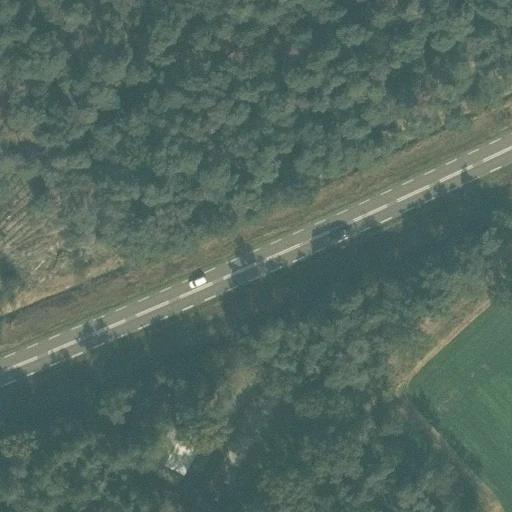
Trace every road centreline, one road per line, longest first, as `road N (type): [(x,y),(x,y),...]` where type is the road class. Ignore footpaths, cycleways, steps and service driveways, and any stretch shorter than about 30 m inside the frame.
road 1 (secondary): [(0,372),(285,254),(511,147)]
road 2 (track): [(5,120),(133,215)]
